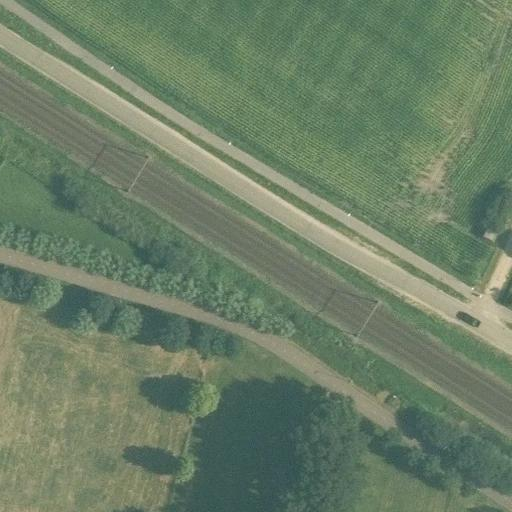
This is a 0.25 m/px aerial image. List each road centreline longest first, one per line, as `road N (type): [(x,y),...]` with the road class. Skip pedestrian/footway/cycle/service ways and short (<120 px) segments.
road 1 (unclassified): [(511,345),(316,237),(0,37)]
road 2 (unclassified): [(511,503),(257,337),(0,254)]
